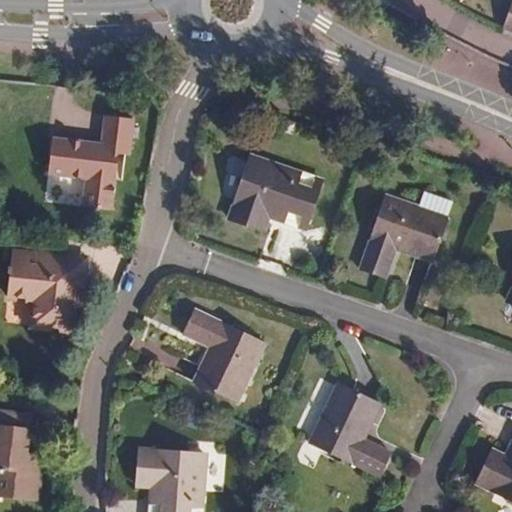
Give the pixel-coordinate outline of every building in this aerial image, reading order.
[(511,30),(511,0),(502,27),(511,30)] [(82,120),(88,96),(59,88),(53,113),(82,120)] [(115,209),(122,148),(133,149),(136,119),(107,116),(105,145),(56,140),(52,175),(90,179),(87,206),(115,209)] [(265,232),(270,218),(306,231),(324,181),(251,155),(229,219),(265,232)] [(387,279),(397,251),(432,263),(449,217),(387,195),(361,269),(387,279)] [(90,291),(92,273),(42,268),(44,252),(14,250),(10,296),(36,299),(33,325),(71,329),(74,304),(75,298),(69,297),(70,288),(90,291)] [(92,273),(93,257),(44,252),(42,268),(92,273)] [(89,305),(90,291),(70,288),(69,297),(75,298),(74,304),(89,305)] [(184,335),(209,348),(193,382),(238,404),(267,344),(196,310),(184,335)] [(380,478),(392,453),(366,440),(382,406),(337,384),(309,443),(380,478)] [(45,455),(29,453),(34,414),(0,409),(0,471),(2,472),(0,488),(0,497),(39,502),(45,455)] [(493,450),(477,484),(511,500),(511,444),(506,456),(493,450)] [(138,487),(152,488),(149,511),(202,511),(207,455),(140,450),(138,487)]
